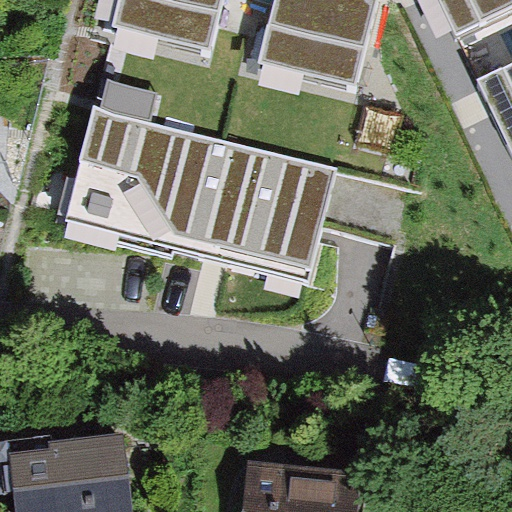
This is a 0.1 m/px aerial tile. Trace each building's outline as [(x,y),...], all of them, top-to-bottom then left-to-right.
[(223,0),(126,0),(119,34),(211,54),(223,0)] [(377,7),(349,0),(280,0),(263,71),(356,94),(377,7)] [(511,0),(436,0),(457,42),(511,15),(511,0)] [(511,73),(480,90),(511,153),(511,73)] [(341,173),(91,117),(65,232),(315,288),(341,173)] [(107,511),(99,438),(4,449),(11,511),(107,511)] [(341,511),(345,471),(236,464),(232,511),(341,511)]
